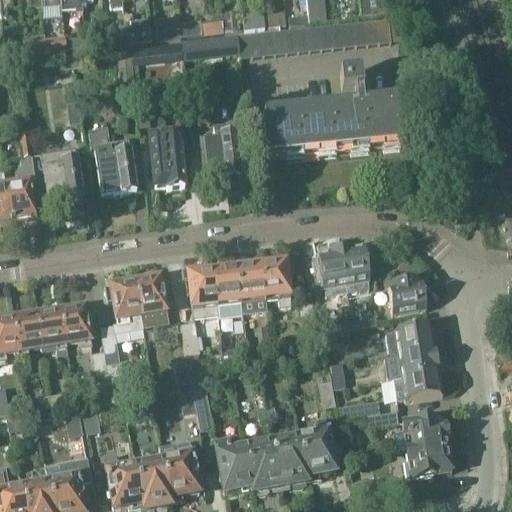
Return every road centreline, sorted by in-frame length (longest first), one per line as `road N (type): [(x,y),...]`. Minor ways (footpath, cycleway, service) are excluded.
road 1 (residential): [(474,277),(417,236),(373,224),(258,232),(0,274)]
road 2 (residential): [(476,511),(487,487),(470,332),(474,277)]
